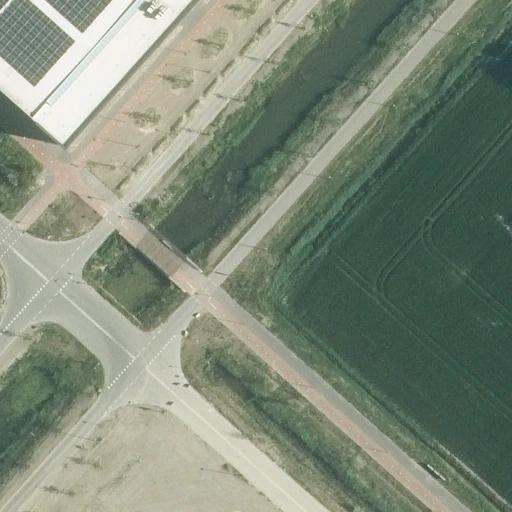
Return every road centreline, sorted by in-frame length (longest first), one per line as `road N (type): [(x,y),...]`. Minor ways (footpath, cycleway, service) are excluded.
road 1 (unclassified): [(139,363),(464,0)]
road 2 (unclassified): [(308,0),(159,166)]
road 3 (unclassified): [(243,0),(156,101),(159,166)]
road 4 (unclassified): [(7,511),(139,363)]
road 5 (unclassified): [(159,166),(53,282)]
